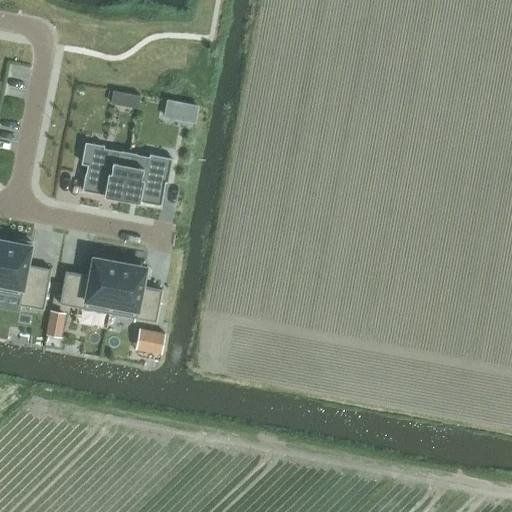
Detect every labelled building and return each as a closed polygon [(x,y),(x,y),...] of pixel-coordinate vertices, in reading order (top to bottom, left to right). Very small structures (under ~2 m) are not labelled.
[(127,105),(139,107),(141,95),(129,93),(127,105)] [(189,104),(186,120),(195,121),(198,106),(189,104)] [(82,159),(82,164),(88,165),(86,173),(83,190),(102,194),(102,193),(104,193),(104,196),(122,199),(122,197),(130,152),(122,151),(104,148),(105,145),(102,145),(86,142),(85,146),(82,159)] [(122,197),(122,199),(140,203),(140,200),(142,201),(161,205),(164,190),(165,182),(168,182),(169,178),(172,158),(150,154),(150,156),(137,154),(130,152),(122,197)] [(5,240),(0,265),(0,292),(20,296),(18,304),(44,309),(51,268),(28,264),(32,242),(18,240),(18,243),(7,241),(5,240)] [(66,271),(60,304),(110,313),(119,262),(117,261),(117,262),(92,257),(89,276),(68,272),(68,271),(66,271)] [(119,262),(110,313),(156,322),(163,288),(160,288),(160,289),(143,286),(146,267),(122,263),(122,262),(119,262)] [(58,336),(62,313),(51,311),(47,333),(58,336)] [(165,332),(161,332),(153,330),(150,342),(159,343),(163,344),(165,332)]
